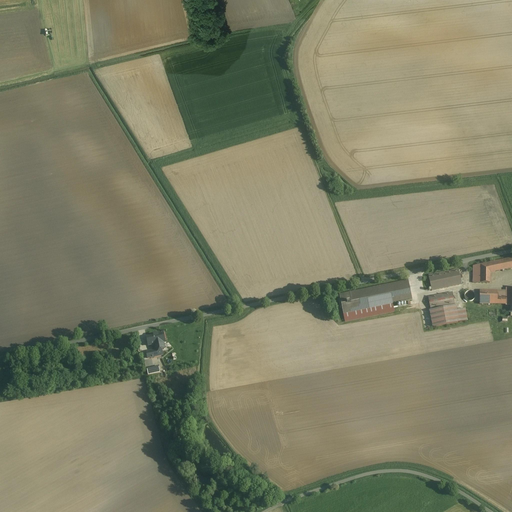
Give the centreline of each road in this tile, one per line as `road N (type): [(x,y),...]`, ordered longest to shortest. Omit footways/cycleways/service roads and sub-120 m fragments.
road 1 (unclassified): [(511,251),(0,357)]
road 2 (unclassified): [(264,511),(385,472),(438,482),(487,511)]
